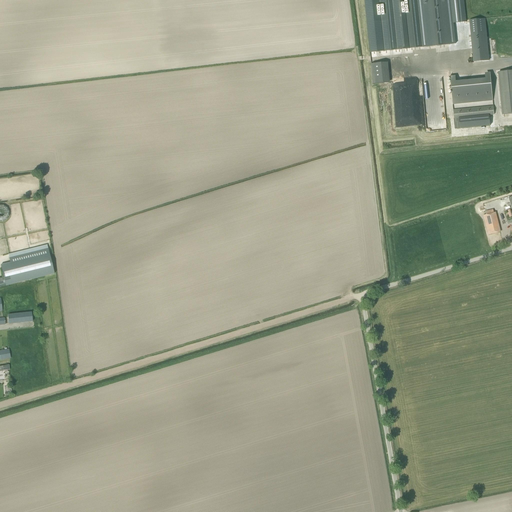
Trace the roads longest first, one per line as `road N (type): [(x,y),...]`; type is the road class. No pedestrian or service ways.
road 1 (track): [(361,294),(0,406)]
road 2 (unclassified): [(402,511),(361,294)]
road 3 (unclassified): [(511,248),(361,294)]
